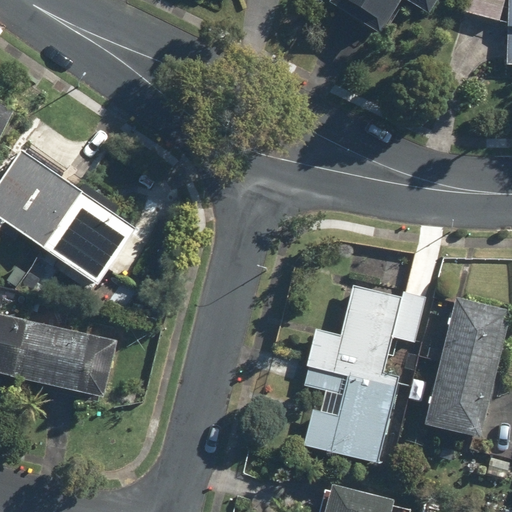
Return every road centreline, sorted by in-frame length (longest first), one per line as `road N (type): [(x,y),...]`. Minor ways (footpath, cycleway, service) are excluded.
road 1 (residential): [(266,136),(177,511)]
road 2 (residential): [(266,136),(23,0)]
road 3 (residential): [(511,195),(463,193),(266,136)]
